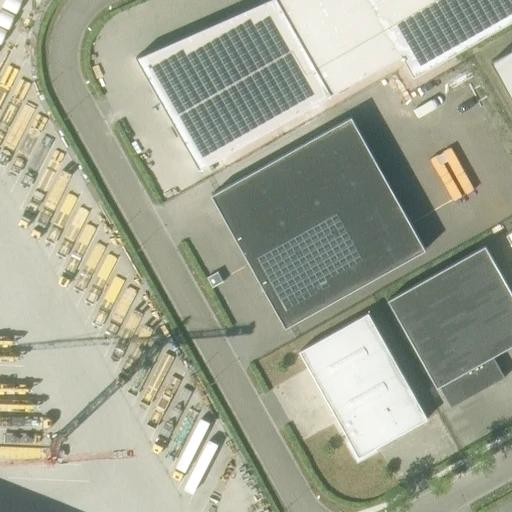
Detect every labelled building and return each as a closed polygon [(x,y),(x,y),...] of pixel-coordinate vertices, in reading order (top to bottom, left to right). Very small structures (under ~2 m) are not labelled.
[(198,169),(331,94),(401,54),(414,76),(511,19),(511,0),(264,0),(135,57),(198,169)] [(511,98),(511,47),(490,60),(511,98)] [(351,116),(212,194),(286,327),(425,249),(351,116)] [(511,344),(511,291),(485,244),(388,299),(437,387),(439,386),(451,407),(505,377),(493,355),(511,344)] [(349,439),(359,456),(376,447),(428,418),(368,312),(299,350),(349,439)]
